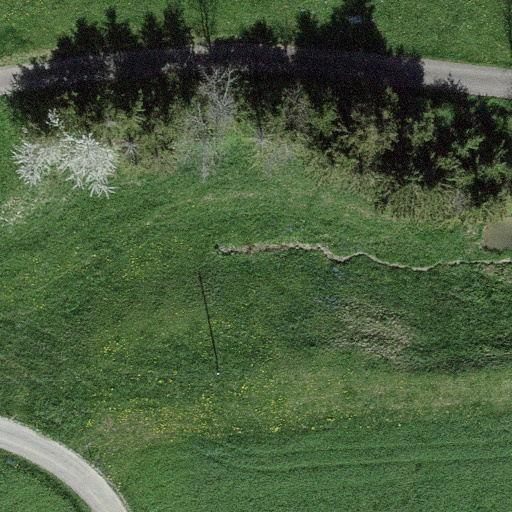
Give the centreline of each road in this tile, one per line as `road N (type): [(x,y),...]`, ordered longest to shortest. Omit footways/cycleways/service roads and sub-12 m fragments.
road 1 (unclassified): [(0,85),(256,64),(511,81)]
road 2 (track): [(0,432),(58,457),(110,511)]
